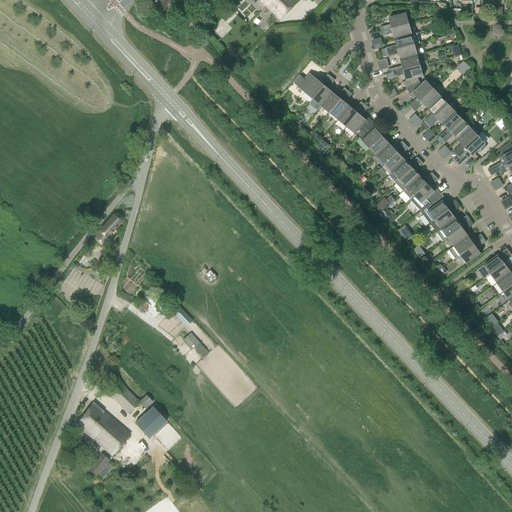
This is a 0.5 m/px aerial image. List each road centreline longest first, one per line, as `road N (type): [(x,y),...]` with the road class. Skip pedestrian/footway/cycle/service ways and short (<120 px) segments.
road 1 (tertiary): [(511,466),(168,99)]
road 2 (unclassified): [(30,511),(148,164)]
road 3 (residential): [(355,0),(372,93),(452,176),(472,182),(511,235)]
road 4 (unclassified): [(0,346),(148,164)]
